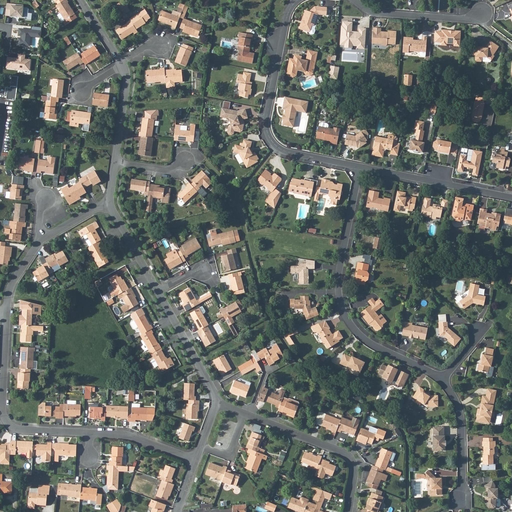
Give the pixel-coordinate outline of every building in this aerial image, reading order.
[(60,5),(58,6),(65,17),(68,21),(66,22),(68,26),(80,19),(70,3),(71,2),(69,0),(67,0),(67,1),(60,5)] [(126,1),(122,4),(129,15),(133,12),(126,1)] [(22,5),(8,4),(6,15),(11,16),(11,15),(17,15),(17,17),(27,18),(26,20),(32,21),(33,13),(27,13),(27,9),(26,7),(22,7),(22,5)] [(122,4),(118,6),(125,17),(129,15),(122,4)] [(301,23),(300,28),(307,31),(309,34),(312,35),(314,34),(316,31),(314,29),(315,28),(316,26),(314,25),(318,14),(328,15),(328,7),(315,6),(309,11),(306,10),(302,21),(303,22),(302,24),(301,23)] [(139,16),(132,21),(133,22),(138,30),(148,24),(146,22),(153,18),(147,11),(139,16)] [(173,28),(177,29),(181,17),(163,11),(159,21),(162,22),(173,26),(173,27),(173,28)] [(184,18),(182,27),(186,28),(185,31),(192,33),(192,32),(200,35),(204,25),(184,18)] [(351,22),(344,21),(344,26),(343,26),(341,44),(345,44),(345,47),(352,47),(352,45),(358,45),(358,43),(365,43),(366,29),(360,28),(360,32),(358,32),(358,33),(354,33),(354,31),(352,31),(352,25),(351,25),(351,22)] [(138,30),(133,22),(119,32),(124,40),(136,33),(137,35),(140,32),(138,30)] [(19,26),(18,45),(30,46),(31,37),(42,38),(42,28),(19,26)] [(374,27),(373,42),(381,43),(382,44),(387,44),(388,42),(396,42),(397,30),(389,30),(388,32),(385,31),(385,32),(382,32),(382,28),(374,27)] [(461,31),(453,30),(453,31),(447,31),(447,29),(441,29),(441,30),(436,30),(435,41),(435,44),(440,44),(447,44),(447,42),(453,43),(453,45),(460,46),(460,36),(460,34),(461,31)] [(253,36),(240,33),(239,38),(240,38),(238,52),(239,52),(238,61),(253,64),(255,55),(249,54),(250,48),(249,48),(250,40),(252,41),(253,36)] [(404,36),(403,51),(409,51),(409,49),(420,49),(421,51),(426,51),(427,36),(423,36),(422,40),(417,40),(417,39),(413,39),(413,37),(404,36)] [(29,47),(33,47),(33,38),(31,37),(31,46),(24,46),(24,49),(28,49),(29,47)] [(70,37),(65,40),(69,45),(69,46),(74,43),(70,37)] [(500,45),(491,40),(487,46),(487,47),(477,46),(477,45),(472,45),(471,53),(477,54),(476,58),(477,60),(483,60),(484,59),(484,56),(489,56),(492,52),(494,54),(500,45)] [(179,53),(176,62),(186,66),(191,52),(192,51),(193,51),(194,47),(184,43),(183,47),(182,47),(179,53)] [(83,55),(82,56),(86,63),(88,65),(99,58),(100,57),(103,55),(98,46),(97,47),(95,44),(89,48),(91,51),(85,55),(83,55)] [(290,66),(289,71),(291,75),(294,75),(297,74),(298,67),(306,69),(305,71),(307,74),(309,74),(312,74),(313,73),(317,52),(309,50),(307,62),(302,61),(303,56),(296,55),(295,59),(293,59),(292,63),(291,63),(290,65),(290,66)] [(25,53),(17,52),(17,57),(7,56),(5,67),(17,69),(18,66),(23,67),(23,69),(29,70),(30,59),(24,58),(25,53)] [(82,56),(80,53),(70,60),(68,60),(66,62),(71,70),(82,64),(83,65),(86,63),(82,56)] [(329,78),(338,79),(340,67),(331,65),(329,78)] [(165,70),(165,67),(160,67),(160,68),(146,69),(147,81),(161,80),(161,82),(166,82),(165,70)] [(169,69),(165,70),(166,82),(166,87),(173,87),(174,85),(174,81),(182,81),(181,70),(169,71),(169,69)] [(238,77),(238,82),(240,82),(239,88),(241,89),(240,95),(248,96),(249,93),(252,94),(253,89),(252,88),(253,81),(251,81),(252,73),(244,71),(243,78),(238,77)] [(406,72),(405,83),(413,84),(414,73),(406,72)] [(18,75),(11,74),(9,99),(17,101),(18,75)] [(52,85),(51,96),(58,97),(61,98),(63,87),(64,80),(55,79),(53,79),(53,81),(52,85)] [(94,95),(92,106),(107,109),(109,97),(94,95)] [(51,96),(47,96),(46,100),(45,100),(42,117),(52,119),(55,101),(58,102),(58,97),(51,96)] [(287,119),(285,118),(284,124),(295,127),(298,110),(307,112),(309,101),(286,96),(284,107),(287,108),(286,114),(288,115),(287,119)] [(476,101),(473,117),(482,119),(486,104),(476,101)] [(223,108),(222,112),(225,113),(224,117),(229,118),(231,124),(232,124),(232,128),(229,129),(228,131),(230,133),(232,134),(235,133),(236,129),(241,131),(244,129),(245,123),(244,121),(242,120),(242,115),(247,113),(246,108),(238,111),(223,108)] [(90,114),(71,111),(69,123),(77,124),(83,125),(82,131),(87,132),(88,126),(90,114)] [(139,132),(138,136),(140,136),(151,138),(153,120),(142,118),(140,132),(139,132)] [(422,141),(425,130),(423,130),(425,122),(416,120),(414,129),(416,129),(415,134),(417,134),(416,140),(411,139),(410,142),(409,148),(413,149),(414,150),(414,152),(417,153),(419,151),(423,152),(425,142),(422,141)] [(319,125),(317,136),(322,137),(322,136),(325,136),(324,139),(331,140),(331,142),(338,143),(339,136),(338,136),(339,127),(334,126),(334,128),(328,127),(329,125),(327,123),(322,122),(320,123),(320,126),(319,125)] [(175,124),(173,140),(187,142),(187,141),(192,142),(193,135),(195,125),(190,124),(189,131),(186,131),(187,126),(175,124)] [(348,133),(346,144),(350,145),(352,143),(358,145),(359,146),(360,145),(361,146),(368,142),(367,140),(369,139),(368,137),(369,136),(370,132),(367,129),(364,131),(357,135),(348,133)] [(389,138),(377,136),(375,147),(374,152),(375,155),(381,156),(384,154),(385,150),(387,149),(387,148),(392,149),(391,153),(399,154),(401,142),(397,141),(398,136),(394,133),(390,132),(389,138)] [(151,138),(140,136),(140,141),(141,142),(140,150),(139,150),(138,155),(150,157),(152,138),(151,138)] [(450,154),(454,155),(455,148),(456,148),(456,144),(438,140),(433,143),(433,147),(435,151),(441,152),(441,154),(449,156),(450,154)] [(239,153),(245,163),(248,162),(250,166),(258,161),(257,159),(259,159),(255,153),(254,154),(251,149),(252,143),(244,141),(243,144),(240,144),(240,147),(235,146),(234,152),(239,153)] [(493,159),(493,161),(498,162),(497,167),(506,169),(507,165),(509,166),(511,158),(510,157),(508,156),(509,154),(509,151),(506,151),(507,148),(502,147),(501,150),(500,154),(498,153),(497,156),(494,155),(493,159)] [(461,155),(458,169),(459,171),(462,171),(464,170),(465,166),(475,168),(473,174),(479,175),(479,174),(482,156),(483,155),(484,151),(474,149),(471,163),(469,162),(469,161),(467,160),(468,157),(461,155)] [(23,154),(18,153),(17,161),(16,161),(15,168),(26,169),(26,172),(32,173),(34,160),(23,157),(23,154)] [(47,161),(38,160),(36,173),(41,174),(41,172),(48,173),(48,175),(52,175),(55,158),(48,157),(47,161)] [(80,178),(95,169),(93,166),(78,175),(80,178)] [(193,180),(190,182),(197,189),(200,186),(199,185),(203,182),(206,186),(212,180),(205,172),(201,168),(194,175),(191,178),(193,180)] [(267,169),(259,179),(261,181),(260,182),(263,184),(265,183),(269,187),(269,189),(273,192),(272,194),(274,196),(270,200),(277,206),(282,194),(283,192),(277,187),(282,181),(282,178),(277,173),(276,173),(273,177),(271,175),(273,173),(267,169)] [(93,171),(78,180),(79,182),(83,188),(90,184),(92,186),(99,181),(93,171)] [(129,188),(147,191),(148,183),(149,180),(130,177),(129,188)] [(71,187),(79,182),(76,178),(68,183),(71,187)] [(315,180),(305,178),(304,183),(302,183),(302,181),(294,179),(293,182),(291,182),(290,191),(295,192),(295,194),(308,196),(308,195),(312,196),(312,191),(316,192),(317,187),(314,187),(315,180)] [(324,195),(324,194),(330,195),(332,199),(331,205),(338,206),(339,201),(342,201),(343,196),(344,197),(345,192),(343,192),(345,185),(340,184),(339,186),(337,186),(336,183),(332,182),(332,180),(323,179),(322,187),(317,186),(317,187),(316,192),(316,193),(320,194),(324,195)] [(190,182),(189,180),(185,183),(186,184),(176,193),(180,197),(177,200),(177,202),(179,204),(180,204),(197,189),(190,182)] [(83,188),(79,182),(68,189),(66,187),(60,190),(69,205),(76,201),(74,199),(85,192),(83,188)] [(147,191),(146,195),(151,196),(161,197),(160,202),(165,202),(167,187),(162,187),(160,186),(152,185),(152,183),(148,183),(147,191)] [(10,192),(9,199),(20,201),(21,190),(22,190),(23,186),(11,185),(11,189),(10,192)] [(378,209),(386,211),(387,208),(390,209),(392,198),(385,197),(385,199),(379,198),(381,191),(371,189),(367,207),(372,208),(374,207),(378,208),(378,209)] [(396,207),(395,209),(401,210),(402,206),(405,207),(405,208),(409,209),(409,211),(413,211),(414,209),(415,209),(418,198),(412,196),(412,197),(412,200),(406,198),(407,197),(407,193),(399,191),(396,207)] [(274,196),(272,194),(267,200),(276,208),(277,206),(270,200),(274,196)] [(431,206),(432,199),(426,197),(421,215),(431,217),(431,216),(437,217),(441,218),(443,209),(448,210),(450,200),(443,199),(442,205),(434,203),(434,205),(433,207),(431,206)] [(474,205),(466,203),(465,207),(462,206),(463,198),(456,197),(453,214),(456,220),(461,221),(463,220),(466,221),(468,219),(471,220),(474,205)] [(209,203),(205,198),(201,201),(205,206),(209,203)] [(15,203),(12,221),(22,222),(23,216),(24,216),(24,209),(27,209),(28,205),(25,204),(15,203)] [(481,208),(478,224),(486,225),(485,228),(497,230),(498,227),(499,227),(500,223),(502,214),(495,213),(494,215),(487,213),(488,209),(481,208)] [(12,221),(9,221),(9,225),(10,226),(10,229),(4,228),(4,233),(9,233),(8,239),(21,240),(22,227),(25,227),(26,223),(24,223),(23,223),(22,222),(12,221)] [(85,233),(91,244),(98,240),(100,239),(91,223),(78,231),(81,236),(85,233)] [(206,233),(209,244),(213,243),(213,241),(221,238),(222,242),(235,238),(239,237),(236,226),(232,228),(232,227),(216,232),(214,227),(209,228),(210,232),(206,233)] [(182,244),(179,246),(180,249),(184,256),(188,254),(187,252),(200,245),(195,235),(182,243),(182,244)] [(374,248),(381,250),(383,239),(376,237),(374,248)] [(91,244),(88,246),(91,252),(97,262),(106,256),(100,244),(101,244),(98,240),(91,244)] [(4,243),(0,241),(0,264),(7,265),(7,261),(8,261),(9,255),(10,255),(11,248),(4,247),(4,243)] [(229,252),(224,254),(226,263),(224,263),(225,269),(238,265),(234,250),(237,249),(236,245),(228,247),(229,252)] [(184,256),(180,249),(177,251),(175,247),(167,251),(169,255),(165,258),(170,267),(186,258),(184,256)] [(53,252),(45,257),(47,261),(50,266),(52,270),(53,271),(61,266),(59,263),(68,258),(62,249),(53,253),(53,252)] [(50,266),(47,261),(43,263),(43,264),(39,266),(39,267),(33,271),(39,280),(49,274),(48,273),(52,270),(50,266)] [(370,264),(365,263),(360,262),(358,269),(360,269),(360,272),(361,273),(360,275),(359,276),(358,281),(366,283),(367,280),(370,278),(371,275),(369,272),(370,264)] [(300,267),(291,267),(292,273),(300,273),(301,284),(310,283),(310,273),(306,273),(306,269),(308,269),(308,264),(300,264),(300,267)] [(235,269),(227,271),(232,287),(233,287),(243,285),(239,272),(236,272),(235,269)] [(109,290),(112,297),(117,294),(128,287),(126,284),(125,285),(119,275),(117,276),(115,272),(109,276),(111,280),(109,281),(113,288),(109,290)] [(466,295),(459,301),(463,307),(472,302),(482,304),(484,296),(476,294),(477,285),(469,283),(466,295)] [(181,300),(185,307),(201,298),(212,292),(210,289),(195,297),(188,284),(178,289),(180,293),(181,293),(184,298),(181,300)] [(128,287),(117,294),(119,298),(121,296),(125,303),(120,306),(124,311),(138,302),(131,290),(132,289),(130,286),(128,287)] [(222,302),(219,304),(223,312),(231,325),(235,323),(232,318),(235,317),(231,311),(240,306),(240,305),(236,297),(235,296),(223,303),(222,302)] [(296,299),(291,299),(292,307),(296,307),(296,309),(305,309),(310,319),(322,315),(319,307),(314,309),(313,306),(312,301),(310,301),(310,296),(302,296),(302,300),(296,300),(296,299)] [(37,302),(19,297),(18,306),(21,306),(21,315),(17,314),(17,323),(20,323),(30,323),(30,311),(37,311),(37,302)] [(377,302),(373,305),(372,305),(371,305),(361,313),(370,323),(371,322),(378,330),(380,330),(383,328),(384,324),(378,317),(379,316),(376,312),(385,304),(381,299),(377,302)] [(205,308),(202,302),(190,309),(198,323),(206,318),(202,310),(204,309),(205,308)] [(138,325),(142,332),(151,327),(153,326),(151,322),(150,323),(143,311),(144,311),(142,307),(132,314),(134,319),(131,320),(131,322),(134,326),(135,326),(138,325)] [(378,317),(384,324),(388,321),(382,314),(379,316),(378,317)] [(207,321),(197,327),(206,342),(215,337),(207,321)] [(327,321),(313,327),(316,333),(318,332),(319,334),(320,333),(323,338),(322,340),(324,342),(326,343),(329,347),(339,341),(339,339),(343,336),(339,329),(333,333),(329,328),(330,327),(327,321)] [(414,336),(426,338),(428,327),(412,324),(413,322),(405,321),(402,333),(410,335),(410,336),(414,337),(414,336)] [(448,321),(439,321),(441,335),(445,335),(449,338),(448,340),(455,345),(461,337),(449,327),(448,321)] [(30,323),(20,323),(20,326),(21,326),(21,329),(22,329),(22,331),(19,331),(19,339),(30,339),(30,333),(32,333),(32,328),(42,329),(42,324),(32,323),(30,323)] [(153,331),(151,327),(142,332),(140,333),(143,338),(142,339),(144,343),(142,345),(145,349),(149,347),(152,351),(161,346),(158,341),(157,341),(152,332),(153,331)] [(266,343),(257,348),(260,354),(267,350),(268,352),(266,353),(270,360),(276,357),(276,355),(285,350),(278,339),(273,341),(274,343),(268,346),(266,343)] [(19,363),(19,367),(21,368),(30,368),(32,368),(33,350),(35,349),(35,346),(20,345),(20,349),(21,349),(21,357),(22,357),(22,363),(19,363)] [(257,348),(256,346),(252,349),(255,353),(257,356),(260,354),(257,348)] [(167,356),(162,347),(153,353),(155,356),(151,359),(155,365),(159,363),(163,369),(175,362),(170,355),(167,356)] [(495,348),(488,347),(486,353),(484,353),(483,357),(485,357),(484,363),(482,362),(480,370),(490,371),(489,374),(490,375),(494,376),(495,375),(497,366),(494,366),(496,355),(494,355),(495,348)] [(255,353),(243,359),(246,364),(257,357),(257,356),(255,353)] [(345,354),(341,364),(348,367),(348,366),(361,371),(366,361),(353,355),(352,357),(345,354)] [(223,355),(213,361),(215,364),(216,364),(223,374),(231,369),(223,355)] [(246,364),(241,366),(244,370),(255,364),(257,367),(261,364),(257,357),(246,364)] [(387,367),(382,365),(378,374),(383,376),(383,378),(392,381),(391,384),(399,388),(400,385),(404,387),(409,375),(400,371),(400,372),(398,371),(398,370),(392,368),(391,370),(387,369),(387,367)] [(21,371),(19,371),(19,379),(17,379),(17,386),(28,387),(28,380),(29,380),(30,368),(21,368),(21,371)] [(185,380),(185,396),(190,396),(197,397),(197,393),(195,393),(195,380),(185,380)] [(232,387),(230,392),(237,395),(238,394),(246,397),(247,392),(249,387),(234,381),(232,387)] [(269,387),(263,385),(258,397),(264,399),(265,398),(277,403),(276,405),(280,406),(284,395),(286,389),(282,387),(279,393),(269,389),(269,387)] [(428,406),(434,406),(435,404),(439,404),(438,397),(436,395),(431,395),(425,390),(426,389),(421,386),(414,396),(418,398),(416,400),(420,403),(422,402),(428,406)] [(479,407),(478,413),(482,414),(480,420),(488,422),(489,416),(492,416),(494,405),(493,405),(494,398),(496,398),(497,390),(489,388),(487,396),(484,396),(483,403),(485,403),(484,408),(482,408),(479,407)] [(280,406),(279,408),(284,410),(284,409),(296,414),(299,406),(298,405),(300,402),(299,400),(290,396),(288,397),(284,395),(280,406)] [(197,397),(190,396),(190,400),(188,400),(188,415),(199,415),(199,400),(201,400),(201,397),(197,397)] [(64,408),(64,416),(71,417),(71,415),(80,415),(81,405),(76,405),(76,402),(68,401),(68,405),(64,404),(64,408)] [(41,405),(40,415),(56,415),(56,417),(60,417),(61,408),(64,408),(64,404),(61,404),(61,406),(46,405),(46,402),(43,402),(41,403),(41,405)] [(132,415),(128,414),(127,419),(127,422),(135,422),(135,420),(151,420),(153,414),(155,408),(140,408),(140,404),(132,404),(132,415)] [(100,420),(105,420),(105,416),(106,407),(103,407),(101,407),(90,406),(90,416),(89,417),(91,417),(100,417),(100,420)] [(106,407),(105,416),(120,417),(120,419),(127,419),(128,414),(128,406),(106,406),(106,407)] [(321,424),(325,412),(319,409),(315,421),(321,424)] [(331,430),(336,431),(337,429),(341,418),(325,412),(321,424),(332,428),(331,430)] [(341,418),(337,429),(341,430),(342,428),(355,433),(359,422),(361,418),(354,415),(352,419),(342,415),(341,418)] [(196,424),(185,420),(180,435),(189,438),(193,427),(195,428),(196,424)] [(361,427),(356,439),(363,442),(364,440),(372,443),(376,433),(361,427)] [(434,436),(433,436),(433,450),(435,450),(436,452),(438,452),(440,450),(445,450),(445,445),(444,444),(444,442),(445,441),(445,436),(444,436),(444,427),(434,427),(434,436)] [(248,441),(247,446),(249,447),(262,452),(263,446),(260,445),(261,439),(263,439),(265,435),(253,430),(251,435),(252,436),(250,442),(248,441)] [(493,436),(489,436),(489,439),(484,440),(483,440),(483,445),(484,445),(484,456),(483,456),(483,463),(481,463),(481,468),(495,468),(495,463),(493,464),(493,453),(495,453),(495,445),(496,445),(496,439),(493,439),(493,436)] [(10,443),(10,454),(15,454),(15,452),(27,452),(32,452),(33,448),(33,443),(25,442),(25,441),(10,441),(10,443)] [(37,443),(36,453),(43,454),(42,460),(50,460),(50,452),(51,452),(51,449),(55,449),(56,442),(51,442),(51,441),(47,441),(47,445),(44,445),(44,443),(37,443)] [(0,463),(0,464),(9,465),(10,454),(10,443),(5,442),(5,445),(0,444),(0,463)] [(55,449),(55,460),(59,460),(59,455),(76,456),(76,444),(64,444),(64,443),(56,442),(55,449)] [(262,452),(249,447),(248,451),(251,452),(246,466),(257,471),(262,457),(264,453),(262,452)] [(383,447),(376,465),(384,468),(386,469),(390,458),(393,460),(396,453),(383,447)] [(108,462),(108,467),(120,467),(120,458),(122,458),(122,449),(110,448),(110,462),(108,462)] [(301,460),(309,463),(318,467),(322,457),(322,455),(318,453),(318,455),(316,454),(314,453),(305,450),(301,460)] [(318,467),(317,468),(315,474),(323,477),(324,476),(326,471),(333,474),(337,464),(325,460),(326,458),(322,457),(318,467)] [(208,470),(224,476),(227,466),(228,464),(224,462),(223,464),(211,460),(208,470)] [(166,461),(161,476),(163,477),(172,480),(174,476),(172,476),(176,465),(166,461)] [(369,481),(367,485),(377,489),(381,478),(385,480),(387,474),(383,472),(384,468),(376,465),(374,464),(368,481),(369,481)] [(224,476),(222,479),(230,483),(231,481),(237,484),(241,473),(235,470),(235,472),(231,470),(231,468),(227,466),(224,476)] [(108,467),(106,467),(105,470),(108,470),(107,480),(106,480),(106,487),(107,487),(107,489),(107,490),(117,491),(117,485),(116,485),(116,481),(117,481),(118,472),(127,473),(127,472),(127,468),(120,467),(108,467)] [(426,477),(430,481),(432,483),(433,494),(442,494),(442,485),(443,485),(443,478),(437,478),(429,470),(426,472),(416,472),(416,477),(426,477)] [(0,492),(0,491),(4,491),(4,493),(13,493),(14,482),(4,482),(4,477),(0,477),(0,492)] [(172,480),(163,477),(157,493),(168,497),(172,485),(174,486),(175,481),(172,480)] [(487,504),(485,504),(489,508),(495,508),(496,506),(496,498),(499,498),(500,493),(498,493),(498,488),(496,488),(495,484),(493,480),(487,484),(489,487),(489,498),(487,498),(487,504)] [(62,484),(61,494),(67,494),(67,496),(72,497),(72,495),(80,496),(81,487),(81,484),(76,484),(76,485),(62,483),(62,484)] [(51,487),(40,485),(40,489),(39,494),(31,493),(29,508),(36,509),(36,503),(38,504),(38,505),(47,506),(48,495),(50,495),(51,487)] [(80,496),(80,499),(96,500),(96,503),(101,503),(102,493),(100,493),(100,491),(98,491),(98,488),(82,487),(81,487),(80,496)] [(325,496),(330,498),(332,493),(323,489),(321,496),(324,497),(325,496)] [(368,506),(366,510),(367,510),(372,511),(376,511),(382,497),(380,497),(374,494),(373,494),(371,499),(369,498),(367,505),(368,506)] [(287,507),(301,511),(313,511),(315,509),(317,504),(315,503),(309,501),(308,503),(291,496),(287,507)] [(153,506),(150,511),(162,511),(163,509),(165,509),(167,503),(152,497),(150,505),(153,506)] [(112,502),(119,511),(120,509),(121,504),(117,498),(112,502)] [(119,511),(112,502),(107,505),(112,511),(113,511),(118,511),(119,511)] [(275,506),(266,502),(264,508),(274,511),(275,506)] [(237,504),(233,504),(232,511),(227,511),(225,511),(224,511),(246,511),(247,503),(240,504),(237,504)] [(313,511),(323,511),(319,510),(321,505),(318,503),(317,504),(315,509),(313,511)]
